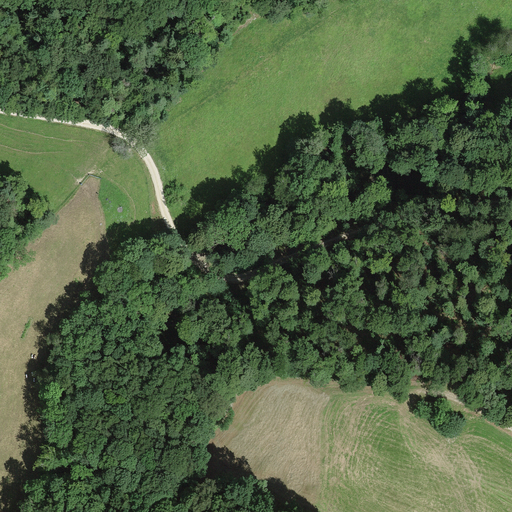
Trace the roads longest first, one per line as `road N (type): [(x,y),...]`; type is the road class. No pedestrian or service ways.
road 1 (track): [(511,219),(409,237),(299,274),(226,276),(184,250),(164,215)]
road 2 (track): [(234,375),(412,379),(511,425)]
road 3 (track): [(0,110),(79,120),(132,139),(164,215)]
road 4 (track): [(109,130),(65,94),(0,61)]
